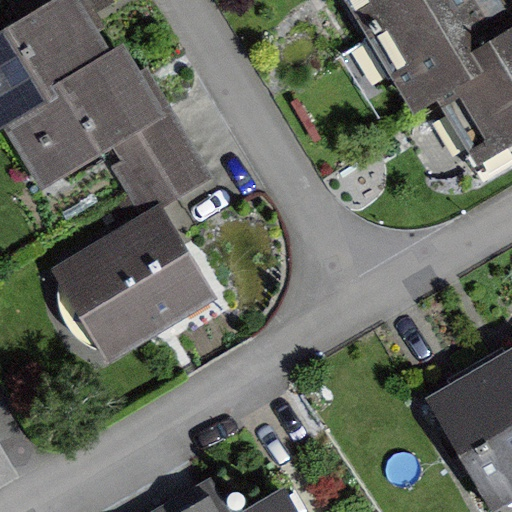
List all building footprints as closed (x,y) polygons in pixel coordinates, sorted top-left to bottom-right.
[(39,96),(98,62),(62,0),(0,36),(0,128),(43,103),(39,96)] [(500,144),(511,136),(511,28),(495,0),(352,0),(373,34),(382,29),(404,64),(394,70),(414,104),(438,90),(472,147),(495,134),(500,144)] [(116,53),(98,62),(39,96),(43,103),(0,128),(0,141),(30,191),(101,148),(141,215),(209,175),(168,106),(154,115),(116,53)] [(153,221),(48,284),(103,373),(208,310),(153,221)] [(510,360),(482,376),(511,428),(511,351),(506,354),(510,360)] [(511,480),(511,428),(482,376),(453,392),(450,387),(428,401),(484,497),(511,480)] [(295,511),(280,486),(236,511),(218,511),(198,478),(142,511),(295,511)]
